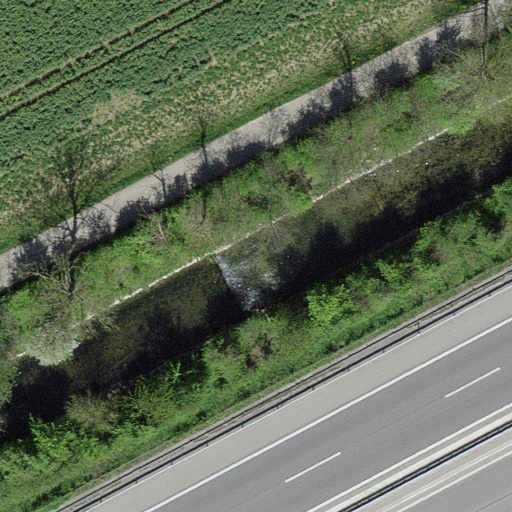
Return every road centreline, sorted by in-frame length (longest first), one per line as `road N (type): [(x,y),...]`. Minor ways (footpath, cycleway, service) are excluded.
road 1 (track): [(511,9),(0,279)]
road 2 (motorway): [(511,361),(227,511)]
